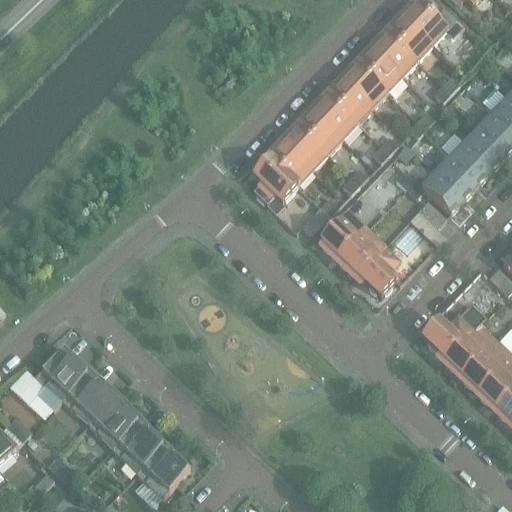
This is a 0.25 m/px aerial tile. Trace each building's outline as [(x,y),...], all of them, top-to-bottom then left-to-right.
[(464,33),(444,13),(442,14),(428,0),(420,9),(448,36),(446,38),(453,45),(464,33)] [(465,3),(461,0),(444,0),(456,11),(465,3)] [(481,0),(461,0),(465,3),(472,10),(481,0)] [(448,36),(420,9),(413,16),(410,17),(405,19),(401,22),(433,52),(446,38),(448,36)] [(433,52),(401,22),(398,26),(396,31),(396,34),(389,41),(418,68),(433,52)] [(418,68),(389,41),(383,48),(380,48),(375,50),(371,53),(403,83),(418,68)] [(403,83),(371,53),(368,58),(367,63),(366,65),(360,72),(388,99),(403,83)] [(388,99),(360,72),(353,79),(351,79),(346,81),(341,84),(373,115),(388,99)] [(451,100),(460,91),(451,82),(442,91),(451,100)] [(373,115),(341,84),(338,89),(337,94),(336,97),(330,103),(358,130),(373,115)] [(451,100),(442,91),(434,100),(443,109),(451,100)] [(511,98),(510,100),(503,93),(499,97),(506,104),(511,109),(511,98)] [(358,130),(330,103),(324,110),(321,111),(316,112),(312,116),(344,146),(358,130)] [(511,109),(506,104),(496,115),(489,108),(485,112),(492,119),(511,136),(511,109)] [(344,146),(312,116),(309,120),(307,125),(307,128),(300,135),(329,161),(344,146)] [(426,135),(435,126),(426,118),(417,127),(426,135)] [(511,156),(511,136),(492,119),(482,129),(475,123),(471,127),(478,134),(508,161),(511,156)] [(426,135),(417,127),(409,136),(418,144),(426,135)] [(508,161),(478,134),(468,144),(461,137),(457,141),(464,148),(494,175),(508,161)] [(329,161),(300,135),(294,141),(291,142),(286,144),(282,147),(314,177),(329,161)] [(390,160),(398,151),(389,143),(381,152),(390,160)] [(314,177),(282,147),(279,151),(277,157),(277,159),(271,166),(299,193),(314,177)] [(494,175),(464,148),(454,159),(447,152),(443,156),(450,163),(480,190),(494,175)] [(406,169),(415,158),(407,150),(398,160),(406,169)] [(390,160),(381,152),(372,161),(381,169),(390,160)] [(480,190),(450,163),(440,174),(433,167),(429,171),(436,178),(466,205),(480,190)] [(299,193),(271,166),(254,183),(261,190),(253,198),(256,201),(258,204),(261,207),(264,209),(267,212),(275,203),(283,210),(299,193)] [(360,191),(368,183),(359,174),(351,183),(360,191)] [(406,196),(414,187),(404,177),(396,186),(406,196)] [(466,205),(436,178),(426,188),(419,182),(415,185),(422,192),(422,193),(451,221),(466,205)] [(360,191),(351,183),(342,192),(351,200),(360,191)] [(424,196),(414,187),(406,196),(416,205),(424,196)] [(339,214),(330,205),(321,214),(330,222),(339,214)] [(446,225),(428,207),(418,217),(437,235),(446,225)] [(330,222),(321,214),(320,213),(303,232),(312,241),(330,222)] [(340,265),(366,237),(348,220),(342,227),(338,223),(325,236),(329,240),(322,247),(340,265)] [(358,281),(384,253),(366,237),(340,265),(358,281)] [(388,279),(399,268),(384,253),(358,281),(381,303),(396,287),(388,279)] [(511,260),(503,270),(511,278),(511,260)] [(511,298),(511,287),(498,275),(489,285),(508,303),(511,298)] [(446,366),(481,331),(465,316),(447,335),(435,324),(423,338),(426,341),(424,344),(446,366)] [(464,382),(498,347),(481,331),(446,366),(464,382)] [(481,399),(511,367),(511,360),(498,347),(464,382),(481,399)] [(62,407),(90,377),(64,353),(35,384),(62,407)] [(498,416),(511,401),(511,367),(481,399),(498,416)] [(88,430),(116,400),(90,377),(62,407),(88,430)] [(112,455),(141,425),(127,410),(127,409),(116,400),(88,430),(112,455)] [(511,428),(511,401),(498,416),(511,428)] [(136,480),(165,450),(141,425),(112,455),(136,480)] [(0,471),(18,455),(0,437),(0,471)] [(35,457),(43,447),(34,439),(26,448),(35,457)] [(161,506),(190,476),(165,450),(136,480),(161,506)] [(67,470),(58,480),(67,489),(76,479),(67,470)] [(43,499),(54,487),(47,479),(35,492),(43,499)] [(56,508),(66,498),(58,491),(49,501),(56,508)] [(99,507),(92,500),(86,505),(93,511),(99,507)]
